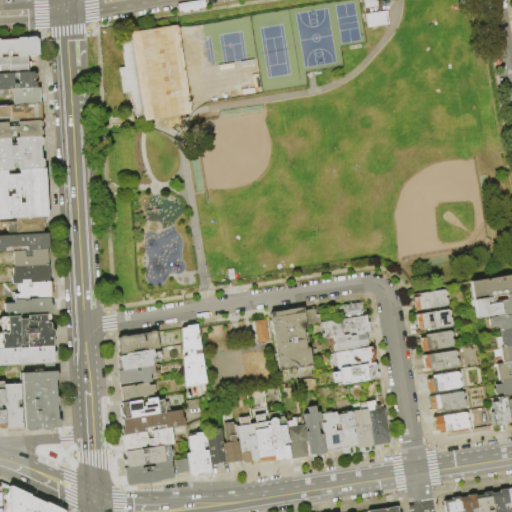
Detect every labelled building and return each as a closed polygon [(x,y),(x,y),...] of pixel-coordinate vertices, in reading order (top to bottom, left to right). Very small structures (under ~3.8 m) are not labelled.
[(376,12),(375,6),(362,8),(365,27),(387,24),(384,11),(376,12)] [(177,26),(128,32),(129,44),(118,45),(128,113),(139,111),(140,120),(189,113),(177,26)] [(0,41),(18,40),(18,38),(36,37),(36,40),(39,40),(40,56),(28,56),(19,57),(19,54),(12,55),(11,51),(7,51),(8,55),(2,55),(2,58),(0,58),(0,41)] [(0,58),(2,58),(19,57),(28,56),(29,63),(37,63),(37,67),(29,68),(29,72),(0,74),(0,58)] [(37,73),(37,78),(35,80),(35,81),(38,82),(38,86),(36,88),(36,89),(0,90),(0,74),(29,72),(34,72),(37,73)] [(40,88),(41,103),(11,105),(10,98),(0,98),(0,90),(36,89),(40,88)] [(42,103),(43,120),(18,121),(11,122),(11,118),(0,118),(0,105),(11,105),(41,103),(42,103)] [(0,123),(8,123),(8,127),(19,127),(18,121),(43,120),(43,126),(41,128),(41,130),(43,131),(44,136),(41,136),(41,137),(19,138),(19,133),(10,133),(11,139),(0,139),(0,123)] [(41,137),(41,138),(43,138),(43,147),(41,147),(42,160),(44,160),(44,169),(0,171),(0,139),(11,139),(19,138),(41,137)] [(45,169),(48,218),(46,218),(16,220),(0,221),(0,171),(44,169),(45,169)] [(46,218),(46,224),(43,225),(44,233),(8,235),(8,228),(0,228),(0,223),(17,222),(16,220),(46,218)] [(49,233),(50,250),(48,251),(28,252),(27,248),(5,249),(5,253),(0,253),(0,235),(8,235),(44,233),(49,233)] [(48,251),(49,267),(14,269),(14,253),(28,252),(48,251)] [(50,267),(50,282),(17,284),(12,285),(12,277),(13,276),(13,269),(14,269),(49,267),(50,267)] [(474,301),(471,282),(511,274),(511,294),(507,295),(506,290),(490,293),(491,298),(474,301)] [(52,282),(53,298),(51,298),(37,299),(37,297),(29,297),(29,300),(15,300),(14,296),(20,295),(19,293),(17,293),(17,284),(50,282),(52,282)] [(415,312),(413,298),(421,296),(421,294),(445,290),(447,292),(447,297),(446,298),(448,299),(449,305),(447,307),(415,312)] [(477,319),(474,301),(491,298),(492,304),(508,301),(507,295),(511,294),(511,313),(488,318),(477,319)] [(51,298),(51,303),(53,305),(53,311),(52,313),(52,315),(51,315),(34,316),(34,313),(22,314),(22,316),(20,316),(14,317),(14,313),(5,314),(5,304),(15,304),(15,300),(29,300),(37,299),(51,298)] [(344,320),(344,315),(335,317),(333,307),(362,302),(365,316),(344,320)] [(314,367),(280,372),(270,314),(304,308),(305,312),(315,310),(316,315),(319,315),(321,324),(307,326),(308,329),(304,330),(308,350),(311,349),(314,367)] [(416,329),(418,329),(416,315),(449,310),(451,312),(452,316),(451,317),(453,319),(454,326),(452,327),(416,333),(416,329)] [(511,329),(499,332),(498,327),(489,328),(488,318),(511,313),(511,329)] [(51,315),(51,320),(50,321),(50,323),(52,324),(52,330),(53,330),(53,331),(56,332),(56,337),(54,339),(54,347),(0,349),(0,334),(2,334),(2,325),(0,325),(0,317),(14,317),(20,316),(20,320),(28,319),(28,316),(34,316),(51,315)] [(323,340),(321,324),(344,320),(365,316),(366,316),(368,324),(369,323),(371,332),(367,333),(334,338),(323,340)] [(251,320),(255,342),(266,341),(263,319),(251,320)] [(197,325),(207,384),(184,388),(181,327),(197,325)] [(511,346),(502,348),(499,332),(511,329),(511,346)] [(119,355),(117,339),(120,338),(121,336),(125,336),(126,337),(149,333),(150,332),(155,331),(157,332),(160,349),(154,350),(126,354),(119,355)] [(422,353),(420,339),(426,338),(426,335),(451,331),(453,333),(454,337),(452,339),(454,340),(455,345),(454,348),(422,353)] [(337,353),(334,338),(367,333),(369,348),(337,353)] [(511,362),(503,364),(500,348),(502,348),(511,346),(511,362)] [(0,349),(54,347),(55,352),(57,355),(55,358),(55,364),(0,366),(0,349)] [(340,369),(338,370),(335,353),(337,353),(369,348),(371,347),(372,350),(375,350),(377,358),(375,358),(375,361),(372,362),(373,364),(340,369)] [(154,366),(121,371),(119,369),(118,364),(120,362),(119,357),(126,356),(126,354),(154,350),(154,353),(162,352),(163,359),(155,361),(156,365),(154,366)] [(423,373),(422,370),(425,369),(422,356),(456,351),(458,352),(459,356),(457,358),(459,360),(460,366),(459,368),(437,372),(437,371),(423,373)] [(499,382),(496,365),(503,364),(511,362),(511,380),(502,382),(499,382)] [(342,385),(342,382),(335,383),(333,373),(340,372),(340,369),(373,364),(375,363),(375,365),(377,365),(378,366),(378,367),(378,370),(377,370),(377,372),(378,373),(379,374),(379,377),(379,378),(378,378),(378,379),(342,385)] [(142,384),(142,382),(121,385),(119,384),(118,378),(119,377),(118,372),(121,371),(154,366),(156,374),(151,375),(152,382),(149,383),(142,384)] [(61,427),(51,428),(51,431),(44,431),(44,428),(36,429),(37,431),(28,432),(28,429),(23,430),(20,385),(20,374),(57,372),(58,380),(55,380),(56,398),(59,397),(59,405),(57,405),(58,420),(60,420),(61,427)] [(429,394),(427,381),(426,382),(425,378),(458,373),(460,374),(461,378),(459,381),(461,381),(462,386),(461,389),(429,394)] [(511,395),(506,397),(505,393),(494,395),(493,389),(496,388),(495,385),(502,384),(502,382),(511,380),(511,395)] [(123,404),(121,388),(142,384),(149,383),(150,386),(155,385),(156,393),(154,393),(155,398),(123,404)] [(23,431),(7,432),(7,429),(6,411),(6,404),(5,386),(20,385),(23,430),(23,431)] [(430,397),(462,392),(465,394),(465,397),(464,399),(466,400),(467,407),(465,409),(444,413),(443,411),(429,413),(429,411),(432,410),(430,397)] [(511,423),(493,426),(491,413),(493,413),(492,403),(499,402),(498,398),(506,397),(507,400),(511,399),(511,423)] [(124,420),(123,417),(121,416),(120,409),(122,406),(122,404),(123,404),(155,398),(157,398),(157,402),(163,401),(164,404),(167,404),(167,406),(164,407),(166,413),(124,420)] [(384,409),(390,444),(372,447),(365,403),(375,401),(376,406),(380,406),(381,409),(384,409)] [(372,447),(358,449),(358,447),(352,413),(352,412),(359,410),(358,404),(365,403),(372,447)] [(327,453),(323,454),(323,455),(316,456),(316,455),(311,456),(308,442),(305,425),(304,415),(309,414),(308,408),(316,407),(317,413),(320,412),(322,423),(318,424),(320,436),(324,435),(326,453),(327,453)] [(123,437),(122,430),(124,429),(123,420),(124,420),(166,413),(181,411),(183,419),(184,419),(186,426),(171,429),(166,430),(166,426),(143,430),(144,433),(123,437)] [(358,447),(350,448),(348,451),(345,451),(342,450),(339,432),(341,432),(340,425),(338,425),(336,416),(346,414),(346,412),(351,412),(351,414),(352,413),(358,447)] [(322,424),(326,423),(325,415),(336,413),(336,416),(338,425),(336,426),(337,432),(339,432),(342,450),(341,450),(339,452),(335,452),(333,451),(326,453),(324,435),(322,424)] [(433,418),(466,413),(468,414),(468,418),(467,420),(469,422),(470,428),(469,430),(453,433),(453,432),(445,434),(444,433),(433,435),(432,432),(434,431),(433,418)] [(267,422),(273,461),(258,463),(258,461),(252,424),(255,423),(254,416),(264,414),(265,422),(267,422)] [(258,461),(251,462),(251,464),(243,465),(242,462),(239,442),(236,427),(239,427),(238,419),(248,417),(250,424),(252,424),(258,461)] [(308,442),(305,442),(308,457),(291,460),(291,458),(285,423),(292,421),(292,419),(301,417),(303,426),(305,425),(308,442)] [(291,458),(288,458),(289,459),(284,460),(284,459),(281,460),(281,461),(277,462),(276,460),(273,461),(267,422),(269,422),(268,420),(276,419),(277,421),(284,419),(285,423),(291,458)] [(242,462),(239,462),(240,469),(236,469),(235,463),(227,464),(226,463),(223,444),(226,443),(223,424),(233,422),(236,442),(239,442),(242,462)] [(124,453),(121,437),(123,437),(144,433),(166,430),(171,429),(174,445),(169,446),(125,453),(124,453)] [(226,463),(223,463),(224,470),(220,470),(219,465),(210,467),(205,437),(213,435),(212,430),(221,429),(223,444),(226,463)] [(212,474),(205,475),(204,473),(197,475),(197,476),(190,478),(186,454),(190,453),(188,437),(195,436),(195,434),(205,432),(205,437),(210,467),(212,474)] [(128,468),(127,467),(125,466),(124,461),(126,458),(125,453),(169,446),(172,461),(128,468)] [(127,487),(127,484),(126,484),(125,479),(127,479),(126,476),(125,476),(124,470),(125,470),(124,469),(128,468),(172,461),(175,479),(160,481),(160,482),(142,485),(142,484),(127,487)] [(0,511),(0,483),(65,511),(0,511)] [(491,494),(499,492),(499,491),(507,489),(510,511),(494,511),(494,510),(493,506),(491,494)] [(477,511),(475,496),(483,495),(483,493),(491,492),(491,494),(493,506),(488,507),(489,511),(494,510),(494,511),(477,511)] [(462,511),(460,499),(467,498),(467,496),(475,494),(475,496),(477,511),(462,511)] [(444,511),(443,502),(451,500),(451,498),(459,497),(460,499),(462,511),(444,511)]
